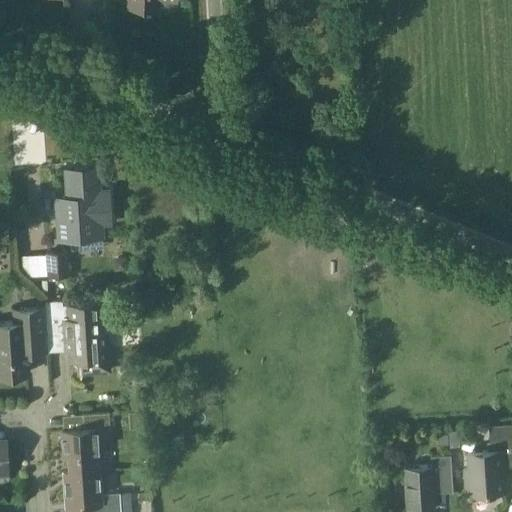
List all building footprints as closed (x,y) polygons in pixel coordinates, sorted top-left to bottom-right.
[(176,1),(175,0),(127,0),(127,7),(158,8),(158,0),(176,1)] [(67,198),(59,199),(60,226),(61,234),(69,233),(70,239),(102,236),(101,223),(110,223),(108,190),(99,190),(97,167),(64,169),(67,198)] [(51,276),(70,275),(69,251),(50,252),(51,276)] [(40,252),(16,253),(17,274),(41,273),(40,252)] [(127,258),(114,258),(115,270),(127,270),(127,258)] [(46,300),(44,301),(46,336),(61,335),(62,342),(62,350),(69,350),(70,363),(81,363),(89,362),(90,373),(108,372),(107,347),(100,347),(99,332),(99,317),(95,318),(94,303),(78,304),(61,305),(61,300),(46,300)] [(0,374),(28,373),(27,362),(22,358),(25,352),(44,351),(42,309),(22,310),(23,322),(0,323),(0,374)] [(108,414),(82,415),(83,430),(60,432),(61,438),(57,440),(57,451),(62,453),(62,459),(66,459),(95,457),(94,430),(109,429),(108,414)] [(469,468),(465,469),(467,493),(506,490),(504,468),(511,467),(511,424),(489,426),(490,442),(488,443),(489,450),(468,451),(469,468)] [(448,433),(437,434),(437,444),(448,444),(448,433)] [(408,511),(436,509),(434,491),(453,490),(451,455),(431,456),(432,466),(405,468),(408,511)] [(95,457),(66,459),(67,475),(63,475),(65,507),(90,505),(90,511),(117,511),(117,506),(116,497),(98,498),(96,474),(102,474),(101,457),(95,457)] [(124,496),(116,497),(117,506),(125,506),(124,496)]
